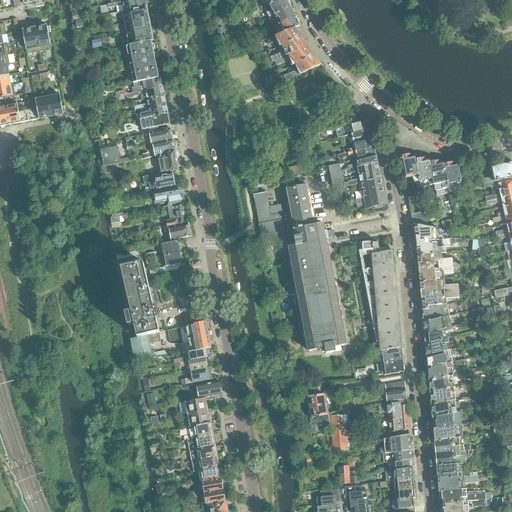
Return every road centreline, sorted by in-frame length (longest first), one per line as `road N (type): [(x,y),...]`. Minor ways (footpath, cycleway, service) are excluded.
road 1 (residential): [(259,511),(161,0)]
road 2 (residential): [(428,511),(389,161),(402,121)]
road 3 (residential): [(402,121),(304,0)]
